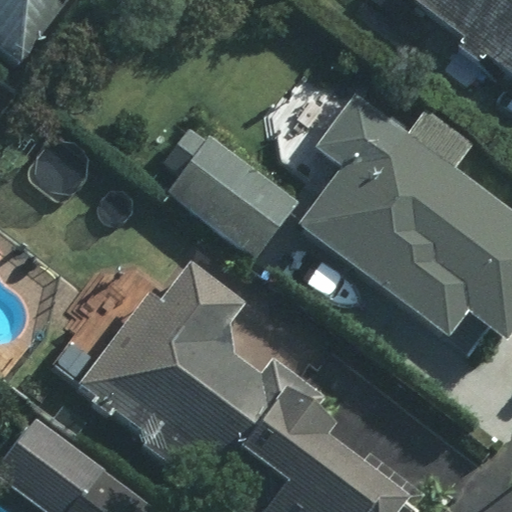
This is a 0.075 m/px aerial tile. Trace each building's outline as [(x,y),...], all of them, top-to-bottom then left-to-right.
[(0,0),(0,63),(12,72),(63,0),(0,0)] [(511,0),(398,0),(393,8),(511,97),(511,0)] [(451,327),(490,355),(511,325),(511,235),(342,109),(302,164),(327,183),(281,244),(430,355),(451,327)] [(291,213),(187,135),(145,191),(249,269),(291,213)] [(135,313),(62,406),(195,511),(373,511),(375,510),(293,445),(316,415),(263,373),(241,400),(190,359),(224,316),(179,280),(146,322),(135,313)] [(138,511),(30,435),(0,477),(0,497),(20,511),(138,511)]
